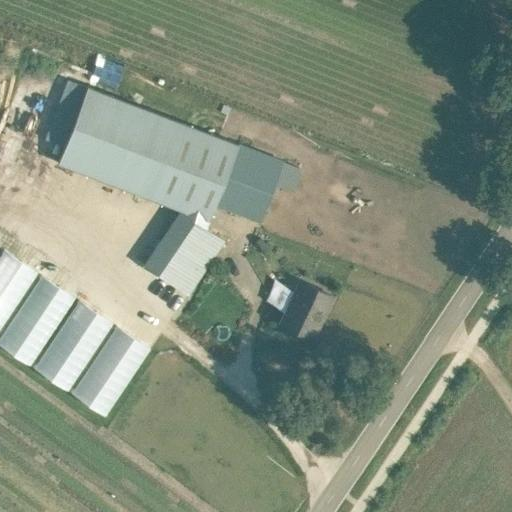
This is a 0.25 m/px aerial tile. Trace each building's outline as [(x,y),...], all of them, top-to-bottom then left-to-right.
[(283,160),(87,85),(58,161),(181,208),(144,263),(188,293),(224,239),(206,227),(214,204),(260,221),(283,160)] [(0,323),(37,269),(4,246),(0,252),(0,323)] [(0,342),(29,362),(75,294),(42,272),(0,333),(0,342)] [(332,294),(300,279),(280,321),(313,336),(332,294)] [(66,388),(112,320),(79,297),(33,365),(66,388)] [(104,413),(150,345),(117,322),(71,390),(104,413)]
